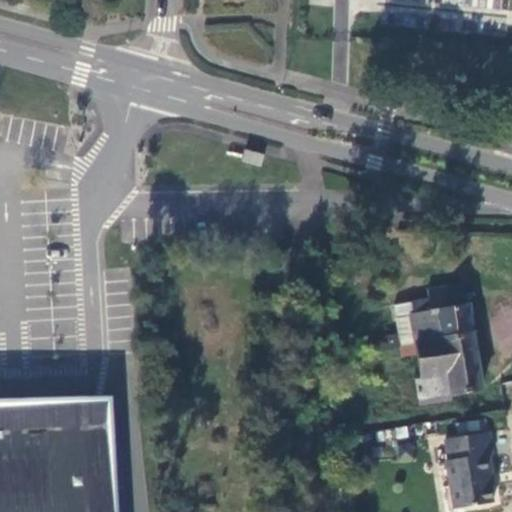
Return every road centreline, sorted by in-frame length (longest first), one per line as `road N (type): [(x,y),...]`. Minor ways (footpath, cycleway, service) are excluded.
road 1 (tertiary): [(0,57),(511,202)]
road 2 (tertiary): [(511,164),(153,66)]
road 3 (tertiary): [(153,66),(0,23)]
